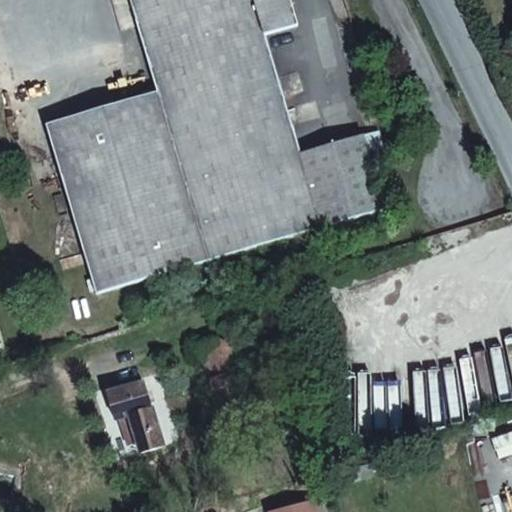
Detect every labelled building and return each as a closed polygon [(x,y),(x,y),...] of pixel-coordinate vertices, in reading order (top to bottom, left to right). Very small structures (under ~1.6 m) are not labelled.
[(47,126),(97,295),(384,209),(370,161),(362,136),(300,154),(264,37),(299,26),(290,0),(130,0),(159,92),(47,126)] [(49,137),(47,126),(34,130),(37,140),(49,137)] [(377,131),(362,136),(370,161),(384,156),(377,131)] [(227,338),(212,344),(228,386),(242,380),(227,338)] [(197,349),(213,391),(228,386),(212,344),(197,349)] [(141,452),(164,445),(144,383),(108,394),(116,420),(120,419),(128,445),(138,443),(141,452)]
